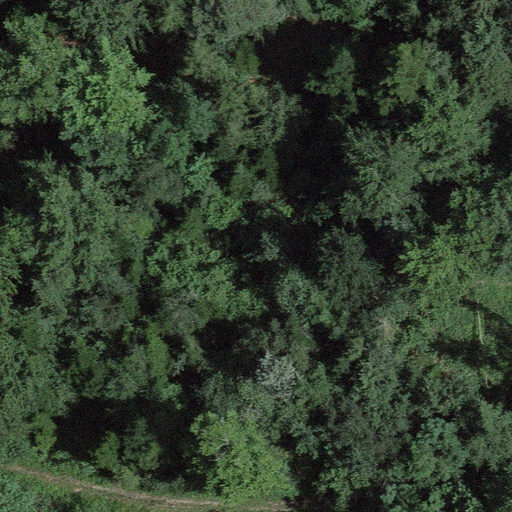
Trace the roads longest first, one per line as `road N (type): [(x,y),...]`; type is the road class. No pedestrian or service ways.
road 1 (track): [(248,511),(0,468)]
road 2 (track): [(511,472),(299,511)]
